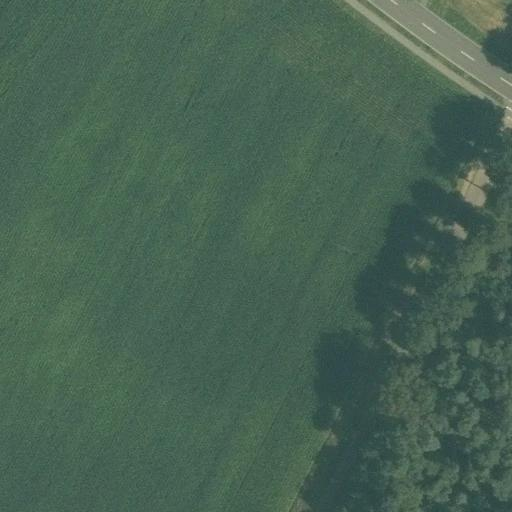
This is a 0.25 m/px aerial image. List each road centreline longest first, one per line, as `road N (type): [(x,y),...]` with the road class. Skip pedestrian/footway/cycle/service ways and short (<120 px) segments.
road 1 (unclassified): [(511,148),(327,511)]
road 2 (tertiary): [(390,0),(511,84)]
